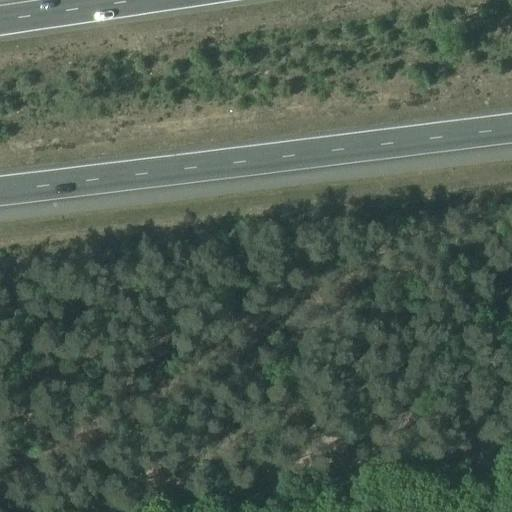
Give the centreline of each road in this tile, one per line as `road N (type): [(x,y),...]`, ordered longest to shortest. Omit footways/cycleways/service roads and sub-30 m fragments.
road 1 (motorway): [(0,191),(511,128)]
road 2 (motorway): [(143,0),(0,21)]
